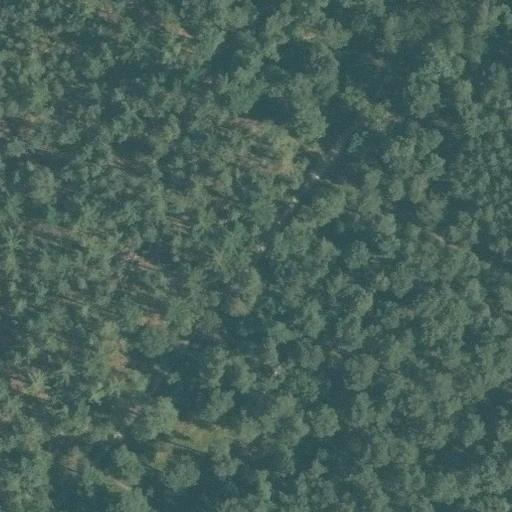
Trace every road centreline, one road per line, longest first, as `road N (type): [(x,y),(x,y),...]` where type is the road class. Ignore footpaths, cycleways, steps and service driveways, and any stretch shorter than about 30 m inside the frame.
road 1 (unknown): [(82,457),(327,131)]
road 2 (unknown): [(486,237),(327,131)]
road 3 (unknown): [(327,131),(441,0)]
